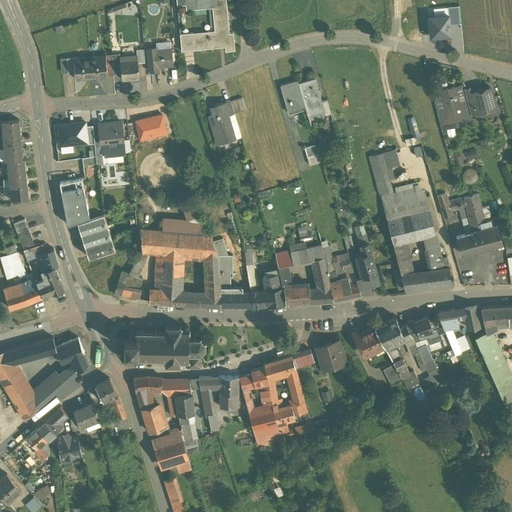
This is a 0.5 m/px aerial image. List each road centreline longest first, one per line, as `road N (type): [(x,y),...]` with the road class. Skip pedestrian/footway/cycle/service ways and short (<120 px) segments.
road 1 (residential): [(36,104),(173,92),(333,40),(511,73)]
road 2 (residential): [(298,315),(289,342),(243,366),(189,374),(104,364)]
road 3 (secondary): [(511,296),(298,315)]
road 4 (secondary): [(298,315),(90,316)]
road 5 (tertiary): [(104,364),(125,385),(166,511)]
road 6 (secondary): [(0,454),(104,364)]
